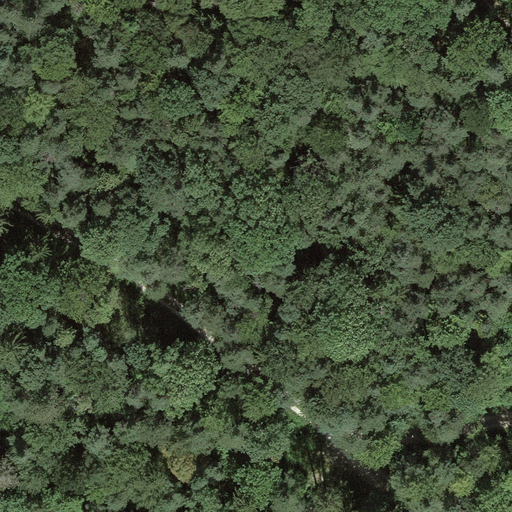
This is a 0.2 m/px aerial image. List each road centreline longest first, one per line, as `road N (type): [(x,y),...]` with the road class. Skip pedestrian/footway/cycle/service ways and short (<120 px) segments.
road 1 (track): [(0,194),(200,326),(439,511)]
road 2 (track): [(200,326),(22,0)]
road 3 (track): [(0,425),(346,447)]
road 4 (track): [(511,418),(346,447)]
